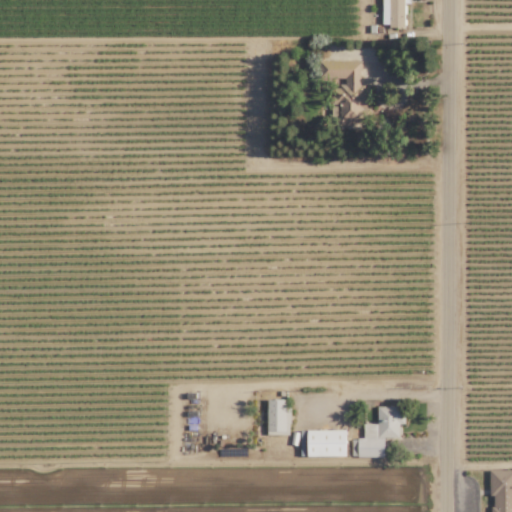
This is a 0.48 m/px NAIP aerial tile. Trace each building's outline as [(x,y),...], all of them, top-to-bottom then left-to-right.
[(403,0),(381,0),(382,27),(405,26),(403,0)] [(322,61),(322,79),(344,79),(344,86),(333,86),(333,103),(339,103),(339,126),(360,126),(360,105),(362,105),(362,61),(322,61)] [(290,408),(286,408),(286,400),(267,399),(266,435),(289,435),(290,408)] [(383,457),(383,438),(399,438),(399,424),(404,424),(404,406),(377,407),(377,424),(363,424),(363,439),(351,439),(351,457),(383,457)] [(306,431),(306,457),(345,457),(345,430),(306,431)] [(511,511),(511,470),(489,471),(489,495),(491,495),(491,511),(511,511)]
